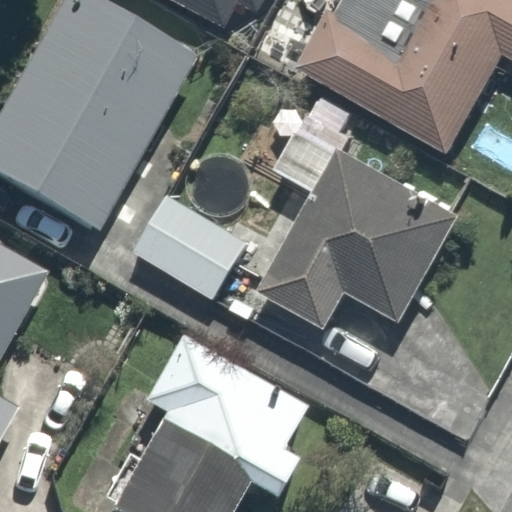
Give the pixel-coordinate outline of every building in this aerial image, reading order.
[(199,59),(92,0),(67,0),(0,123),(0,183),(100,239),(199,59)] [(172,0),(220,25),(234,0),(236,0),(258,12),(264,0),(172,0)] [(511,0),(336,0),(296,70),(440,152),(500,49),(511,56),(511,0)] [(466,220),(307,125),(276,177),(314,199),(256,295),(322,335),(346,294),(402,327),(466,220)] [(167,197),(134,255),(214,301),(247,243),(167,197)] [(0,429),(14,403),(0,395),(0,362),(48,268),(0,242),(0,429)] [(312,405),(184,333),(146,400),(168,412),(114,507),(122,511),(234,511),(252,481),(279,496),(301,458),(287,450),(312,405)]
